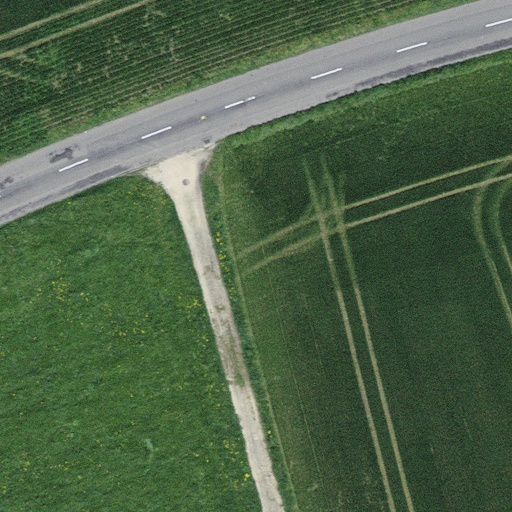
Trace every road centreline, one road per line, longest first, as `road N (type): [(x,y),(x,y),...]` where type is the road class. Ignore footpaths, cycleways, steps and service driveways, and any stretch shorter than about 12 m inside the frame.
road 1 (tertiary): [(0,198),(167,130),(511,20)]
road 2 (track): [(167,130),(270,511)]
